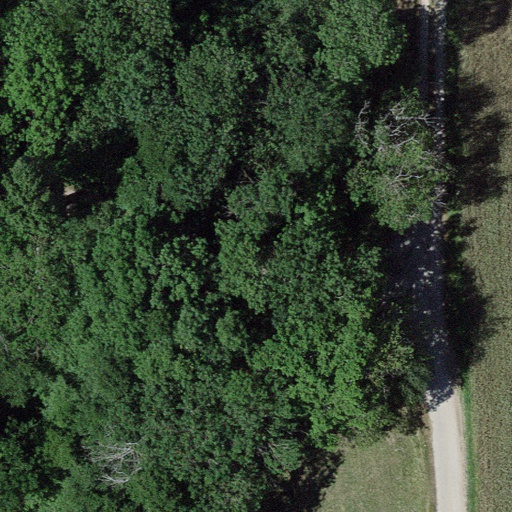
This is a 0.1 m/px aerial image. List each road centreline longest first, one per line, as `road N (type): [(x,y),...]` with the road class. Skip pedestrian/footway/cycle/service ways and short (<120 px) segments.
road 1 (track): [(424,304),(98,219),(0,184)]
road 2 (track): [(424,304),(436,0)]
road 3 (unclassified): [(452,511),(424,304)]
